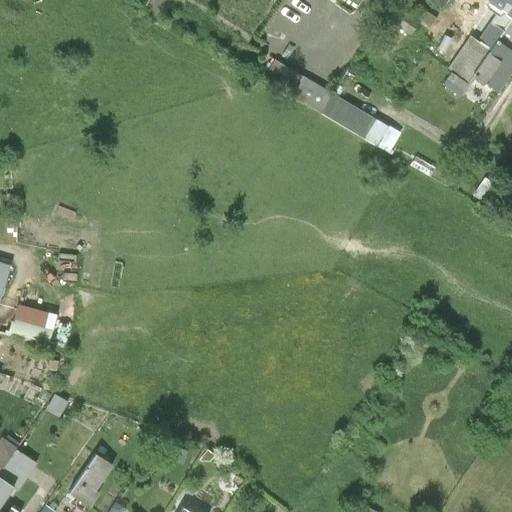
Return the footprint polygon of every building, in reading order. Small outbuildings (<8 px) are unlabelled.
[(449,0),(428,0),(442,10),(449,0)] [(511,0),(492,0),(489,5),(499,11),(511,20),(511,0)] [(437,19),(418,5),(410,17),(420,23),(429,30),(437,19)] [(411,36),(420,23),(410,17),(401,11),(393,24),(411,36)] [(498,42),(511,23),(511,20),(499,11),(478,40),(471,35),(447,69),(452,73),(468,84),(474,77),(498,42)] [(511,77),(511,51),(498,42),(474,77),(500,95),(511,77)] [(401,134),(275,61),(263,81),(389,154),(401,134)] [(468,84),(452,73),(442,85),(458,97),(468,84)] [(435,168),(415,157),(410,165),(430,176),(435,168)] [(500,175),(491,168),(474,194),(483,200),(500,175)] [(12,194),(0,194),(0,210),(13,210),(12,194)] [(0,297),(10,268),(0,264),(0,297)] [(12,316),(42,326),(47,311),(16,301),(12,316)] [(42,326),(12,316),(6,334),(49,347),(54,330),(42,326)] [(0,441),(0,475),(17,451),(1,440),(0,441)] [(17,451),(0,475),(0,482),(13,491),(16,494),(36,464),(17,451)] [(113,467),(96,455),(68,496),(88,510),(99,494),(96,492),(113,467)] [(208,498),(221,506),(234,481),(211,468),(204,481),(214,486),(208,498)] [(0,510),(13,491),(0,482),(0,510)]
